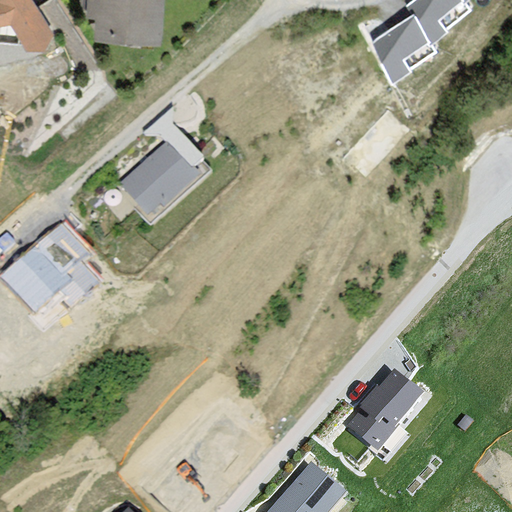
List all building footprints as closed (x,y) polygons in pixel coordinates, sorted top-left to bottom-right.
[(34,44),(41,27),(25,0),(0,0),(0,19),(1,19),(16,44),(34,44)] [(150,36),(152,0),(81,0),(80,12),(85,12),(84,32),(150,36)] [(413,0),(406,6),(414,15),(370,39),(391,80),(411,68),(402,55),(428,39),(446,30),(440,16),(458,0),(413,0)] [(156,142),(108,181),(136,214),(183,175),(156,142)] [(429,402),(391,370),(344,426),(382,458),(429,402)] [(341,511),(350,503),(315,474),(283,511),(341,511)]
